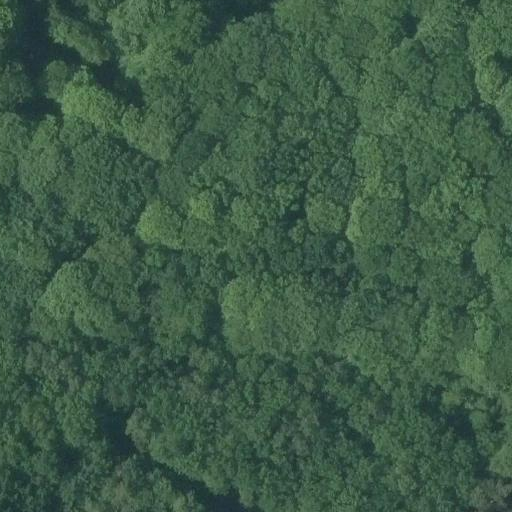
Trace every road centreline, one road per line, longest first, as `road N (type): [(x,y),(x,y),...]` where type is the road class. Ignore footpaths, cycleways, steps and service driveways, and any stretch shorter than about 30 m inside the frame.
road 1 (track): [(80,268),(511,334)]
road 2 (track): [(308,0),(80,268)]
